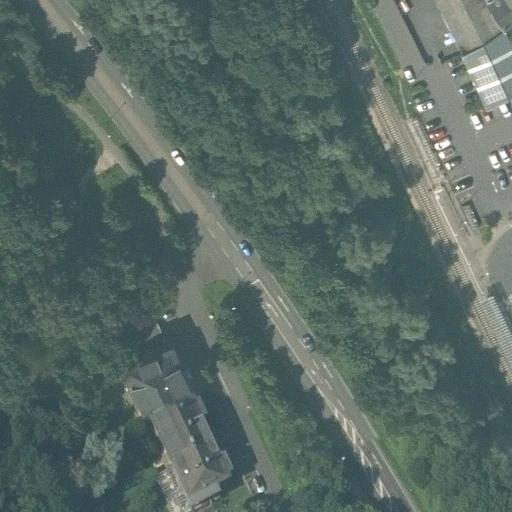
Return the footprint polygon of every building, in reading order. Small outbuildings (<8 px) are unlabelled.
[(486,0),(435,0),(462,50),(501,29),(486,0)] [(511,0),(486,0),(501,29),(511,23),(511,0)] [(511,23),(501,29),(508,41),(511,38),(511,23)] [(511,48),(508,41),(501,29),(462,50),(486,107),(511,91),(511,48)] [(134,344),(158,333),(144,303),(124,312),(129,323),(125,325),(134,344)] [(117,352),(123,366),(165,347),(158,333),(134,344),(117,352)] [(194,398),(171,349),(122,372),(144,420),(151,417),(172,463),(211,445),(199,420),(203,418),(197,405),(193,407),(190,399),(194,398)] [(219,462),(211,445),(172,463),(191,505),(216,493),(213,486),(227,479),(225,475),(229,473),(223,461),(219,462)] [(0,486),(3,489),(14,479),(7,471),(11,467),(0,454),(0,486)]
